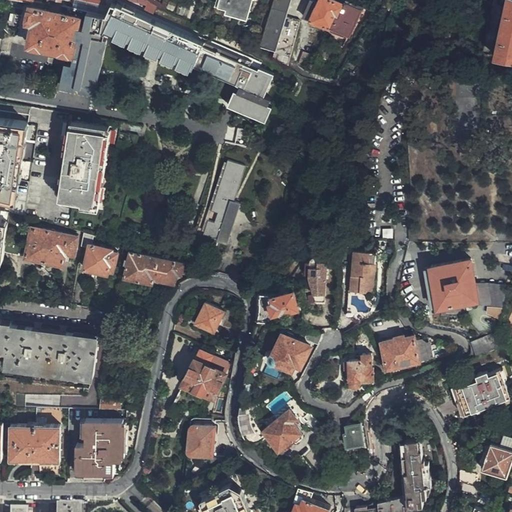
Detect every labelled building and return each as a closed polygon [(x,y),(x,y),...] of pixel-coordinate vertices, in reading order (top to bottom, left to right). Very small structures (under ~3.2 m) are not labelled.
[(48,0),(48,3),(54,4),(54,0),(105,0),(106,0),(105,0),(122,0),(135,6),(127,27),(126,30),(124,34),(142,40),(144,37),(146,30),(199,51),(195,61),(238,77),(236,83),(232,82),(230,89),(226,98),(265,113),(271,97),(267,95),(269,90),(261,86),(270,65),(257,59),(255,58),(254,60),(246,57),(248,54),(205,37),(207,32),(136,4),(138,0),(48,0)] [(87,18),(110,23),(127,27),(135,6),(122,0),(105,0),(106,0),(105,0),(54,0),(54,4),(61,5),(61,0),(82,0),(124,11),(122,18),(67,7),(65,13),(80,16),(87,18)] [(158,0),(145,0),(166,8),(168,0),(164,0),(164,2),(158,0)] [(219,0),(219,2),(227,4),(249,11),(252,0),(219,0)] [(288,65),(300,19),(288,12),(291,0),(270,0),(258,42),(273,48),(271,53),(288,65)] [(310,1),(304,17),(331,29),(329,33),(347,40),(360,8),(355,5),(356,1),(353,0),(345,0),(345,2),(340,0),(339,0),(319,0),(318,4),(310,1)] [(511,0),(508,0),(497,58),(511,60),(511,0)] [(249,11),(227,4),(225,10),(248,17),(249,11)] [(86,26),(87,18),(80,16),(65,13),(33,7),(30,20),(35,21),(31,42),(73,51),(78,25),(86,26)] [(90,27),(86,26),(78,25),(73,51),(78,52),(85,53),(90,27)] [(258,42),(256,47),(262,49),(271,53),(273,48),(258,42)] [(29,123),(0,117),(0,209),(5,211),(6,201),(16,203),(29,123)] [(95,203),(111,129),(73,121),(58,195),(95,203)] [(123,124),(121,130),(131,132),(132,125),(123,124)] [(251,136),(253,128),(239,124),(238,133),(251,136)] [(145,128),(132,125),(131,132),(144,135),(145,128)] [(194,228),(217,235),(227,239),(239,200),(233,198),(244,162),(225,156),(209,207),(201,205),(194,228)] [(5,211),(0,209),(0,256),(4,257),(5,250),(7,236),(9,212),(5,211)] [(70,249),(72,231),(27,225),(23,255),(60,260),(62,248),(70,249)] [(90,232),(76,229),(76,243),(84,244),(81,265),(105,268),(107,258),(112,258),(114,247),(108,246),(108,244),(89,241),(90,232)] [(7,236),(5,250),(18,252),(21,238),(7,236)] [(327,244),(311,255),(327,260),(330,244),(327,244)] [(377,251),(354,247),(347,287),(370,291),(377,251)] [(181,273),(183,262),(129,248),(123,275),(153,282),(154,278),(175,283),(178,272),(181,273)] [(310,290),(321,292),(327,260),(311,255),(308,271),(310,290)] [(473,302),(468,261),(428,267),(428,268),(422,269),(423,276),(426,300),(427,307),(433,306),(433,307),(473,302)] [(236,270),(231,277),(238,280),(241,281),(244,284),(245,283),(245,282),(245,281),(245,280),(245,279),(245,278),(244,277),(245,276),(236,270)] [(370,291),(347,287),(345,287),(341,311),(353,319),(365,312),(372,297),(369,296),(370,291)] [(505,296),(507,293),(483,287),(486,321),(496,322),(505,296)] [(275,293),(259,291),(255,320),(271,322),(273,313),(282,311),(282,312),(298,308),(293,289),(279,293),(275,293)] [(321,292),(310,290),(310,298),(319,300),(321,292)] [(220,319),(224,311),(205,301),(194,322),(210,331),(217,318),(220,319)] [(2,318),(0,334),(0,346),(8,348),(7,364),(94,375),(99,336),(67,331),(67,333),(34,329),(34,327),(11,324),(12,320),(2,318)] [(318,342),(323,331),(303,327),(301,334),(305,335),(306,337),(318,342)] [(420,358),(414,333),(403,335),(401,330),(394,332),(395,337),(382,340),(388,365),(420,358)] [(309,344),(283,332),(272,352),(270,353),(269,355),(269,358),(269,359),(270,360),(274,360),(290,367),(293,362),(300,364),(309,344)] [(490,340),(471,344),(470,358),(496,349),(490,340)] [(212,355),(200,349),(181,388),(192,393),(195,387),(214,395),(225,372),(208,363),(212,355)] [(374,378),(373,365),(371,365),(369,351),(361,352),(362,354),(362,357),(357,358),(346,359),(347,360),(348,368),(348,377),(350,377),(350,379),(351,382),(353,383),(356,384),(358,383),(359,380),(374,378)] [(467,412),(511,396),(501,368),(489,372),(488,370),(478,374),(479,377),(473,380),(472,378),(456,384),(467,412)] [(226,404),(231,379),(227,378),(217,398),(215,414),(225,416),(225,410),(226,404)] [(349,404),(350,401),(352,388),(341,386),(338,402),(349,404)] [(88,394),(26,394),(26,406),(88,405),(88,394)] [(102,396),(99,407),(122,407),(120,398),(102,396)] [(301,430),(293,419),(297,416),(290,407),(263,427),(279,447),(301,430)] [(121,469),(121,458),(123,458),(124,417),(87,418),(86,436),(80,437),(79,444),(78,444),(77,472),(107,472),(107,469),(121,469)] [(347,445),(348,448),(364,446),(361,422),(347,424),(345,424),(346,431),(344,432),(345,444),(347,445)] [(189,425),(186,449),(190,453),(202,453),(202,449),(213,450),(215,425),(191,423),(189,425)] [(61,458),(61,424),(12,424),(11,458),(61,458)] [(406,491),(387,497),(387,500),(388,511),(406,511),(407,511),(408,511),(408,503),(423,502),(422,496),(426,495),(428,482),(430,482),(428,458),(424,457),(424,454),(422,454),(420,434),(400,436),(402,452),(406,491)] [(507,477),(511,461),(511,449),(492,442),(482,468),(507,477)] [(461,479),(477,484),(478,473),(461,468),(461,479)] [(476,494),(477,484),(461,479),(460,490),(476,494)] [(251,511),(242,492),(241,490),(239,489),(238,489),(236,489),(234,490),(230,482),(221,486),(222,488),(202,497),(208,511),(251,511)] [(310,497),(314,489),(298,485),(296,492),(293,498),(297,500),(292,511),(328,511),(331,506),(310,497)] [(388,511),(387,500),(387,497),(377,500),(378,504),(367,505),(367,503),(356,503),(356,511),(388,511)]
